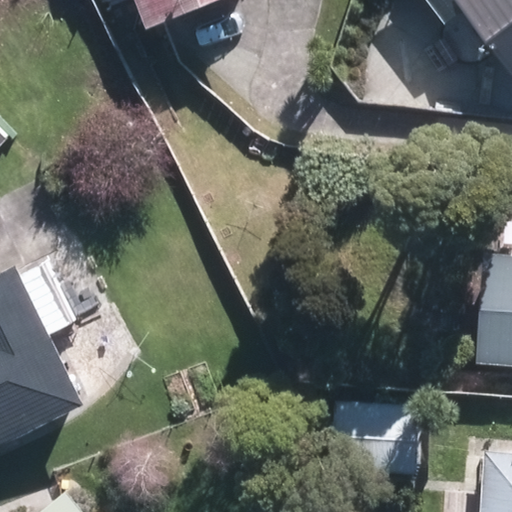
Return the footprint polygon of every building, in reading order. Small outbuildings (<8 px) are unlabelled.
[(141,0),(147,16),(188,0),(141,0)] [(511,73),(511,0),(454,0),(447,6),(503,80),(511,73)] [(511,250),(485,248),(475,365),(511,368),(511,250)] [(0,431),(61,402),(3,281),(0,282),(0,431)] [(420,408),(336,402),(332,464),(416,470),(420,408)] [(511,511),(511,459),(484,458),(480,511),(511,511)] [(57,511),(50,503),(38,511),(57,511)]
